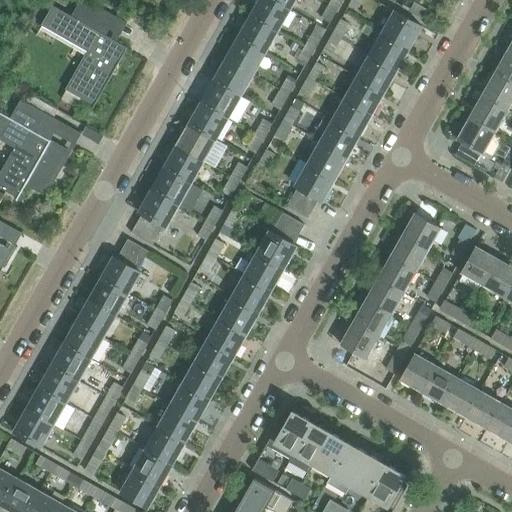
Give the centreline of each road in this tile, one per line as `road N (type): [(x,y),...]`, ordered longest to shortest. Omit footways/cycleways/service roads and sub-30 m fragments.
road 1 (residential): [(0,374),(214,0)]
road 2 (residential): [(282,364),(399,154)]
road 3 (residential): [(452,460),(282,364)]
road 4 (residential): [(399,154),(487,0)]
road 5 (residential): [(195,511),(282,364)]
road 6 (residential): [(511,218),(399,154)]
